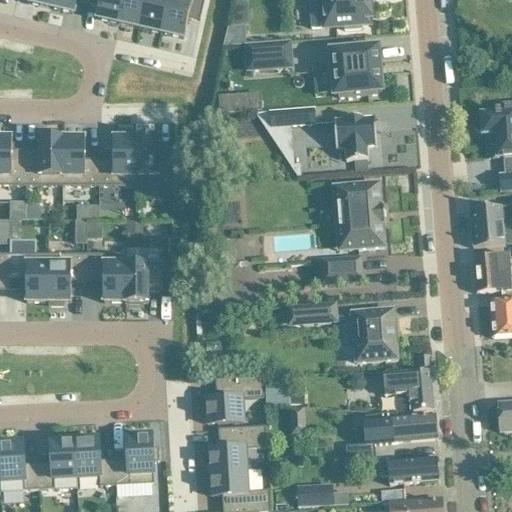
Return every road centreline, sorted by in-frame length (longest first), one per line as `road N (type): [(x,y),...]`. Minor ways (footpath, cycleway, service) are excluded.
road 1 (unclassified): [(469,511),(425,0)]
road 2 (residential): [(146,404),(144,360),(128,338),(0,335)]
road 3 (residential): [(0,415),(146,404)]
road 4 (residential): [(146,404),(176,402),(182,511)]
